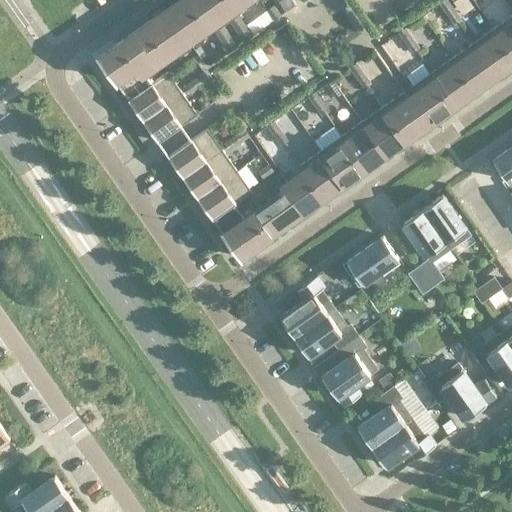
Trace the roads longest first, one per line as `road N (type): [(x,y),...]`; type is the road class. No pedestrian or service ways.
road 1 (unknown): [(0,115),(275,511)]
road 2 (residential): [(142,0),(52,62),(59,90),(209,302)]
road 3 (residential): [(511,87),(209,302)]
road 4 (residential): [(209,302),(360,511)]
road 5 (residential): [(133,511),(0,321)]
road 6 (residential): [(511,413),(376,511)]
